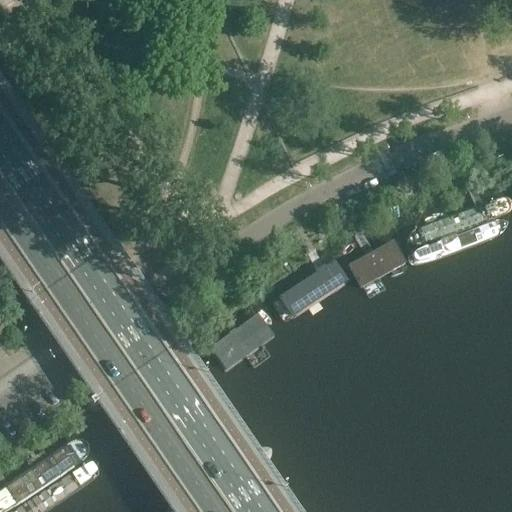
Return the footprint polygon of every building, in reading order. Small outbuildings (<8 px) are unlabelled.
[(418,247),(420,247),(506,215),(507,214),(508,213),(509,212),(510,211),(511,209),(511,208),(511,206),(511,204),(511,203),(510,201),(509,200),(507,199),(506,198),(505,198),(503,197),(501,197),(500,198),(498,198),(482,204),(473,207),(414,229),(412,231),(410,234),(408,236),(406,238),(404,241),(403,244),(405,245),(407,246),(410,247),(412,247),(415,247),(418,247)] [(416,268),(418,268),(500,237),(502,236),(504,234),(505,233),(506,231),(508,229),(509,227),(509,225),(510,222),(507,222),(505,221),(502,221),(500,220),(497,220),(494,220),(413,252),(412,253),(411,254),(410,255),(409,257),(409,258),(409,260),(409,261),(409,263),(410,264),(411,265),(412,266),(413,267),(415,268),(416,268)] [(347,269),(360,292),(363,291),(379,282),(406,268),(393,244),(373,255),(365,259),(347,269)] [(273,304),(286,324),(309,309),(319,303),(348,284),(335,264),(323,272),(316,276),(273,304)] [(209,350),(225,374),(246,360),(263,349),(275,341),(259,316),(209,350)] [(0,511),(6,511),(87,461),(88,460),(89,458),(89,456),(90,454),(90,452),(89,451),(89,449),(88,447),(87,446),(86,444),(84,443),(83,442),(81,441),(79,441),(77,441),(75,441),(74,442),(72,443),(0,492),(0,511)] [(47,511),(94,482),(96,479),(98,477),(99,474),(101,471),(102,468),(103,465),(97,464),(95,464),(92,464),(90,464),(85,466),(13,511),(47,511)]
